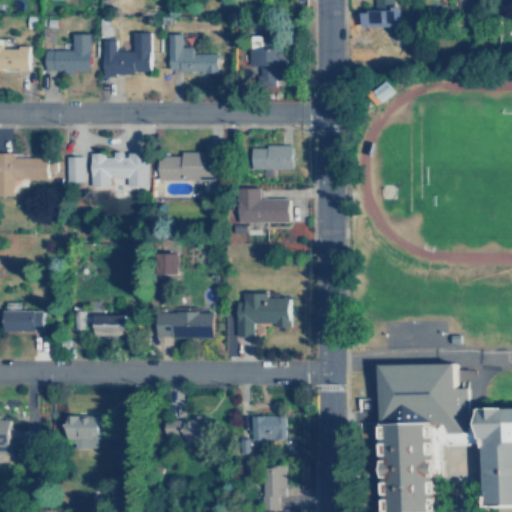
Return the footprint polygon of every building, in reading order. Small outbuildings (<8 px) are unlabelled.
[(401,25),(401,5),(394,5),(394,0),(374,0),(374,9),(361,9),(361,25),(401,25)] [(148,73),(147,30),(129,31),(130,49),(112,50),(112,35),(99,35),(100,74),(148,73)] [(70,49),(42,49),(42,71),(88,70),(87,32),(69,32),(70,49)] [(216,71),(216,53),(191,53),(191,45),(180,45),(180,32),(165,32),(165,71),(216,71)] [(0,69),(26,69),(26,46),(0,46),(0,69)] [(283,78),(283,48),(248,48),(248,78),(283,78)] [(217,144),(205,143),(205,150),(181,150),(181,155),(159,154),(158,178),(216,179),(217,144)] [(251,169),(292,168),(292,144),(251,145),(251,169)] [(146,150),(88,151),(88,186),(117,185),(117,177),(124,177),(125,186),(146,185),(146,150)] [(82,180),(82,155),(63,155),(64,181),(82,180)] [(45,179),(45,157),(0,157),(0,195),(12,195),(12,180),(45,179)] [(287,197),(258,197),(258,187),(235,187),(235,222),(287,222),(287,197)] [(179,272),(178,252),(157,252),(157,272),(179,272)] [(240,293),(240,301),(233,300),(233,334),(251,335),(252,323),(288,324),(288,294),(240,293)] [(0,309),(0,333),(40,333),(40,309),(0,309)] [(211,338),(211,311),(150,311),(150,338),(211,338)] [(125,336),(125,314),(72,315),(72,327),(89,327),(89,336),(125,336)] [(377,365),(378,511),(434,511),(434,481),(444,480),(444,448),(479,447),(479,511),(511,511),(511,404),(473,405),(473,428),(467,428),(466,386),(454,386),(453,365),(377,365)] [(103,415),(62,415),(62,448),(103,448),(103,415)] [(281,415),(246,415),(246,439),(281,439),(281,415)] [(11,419),(0,418),(0,452),(10,453),(11,419)] [(179,418),(179,441),(207,441),(207,418),(179,418)] [(23,439),(27,443),(38,433),(30,425),(23,431),(27,435),(23,439)] [(282,509),(282,465),(259,465),(259,509),(282,509)]
